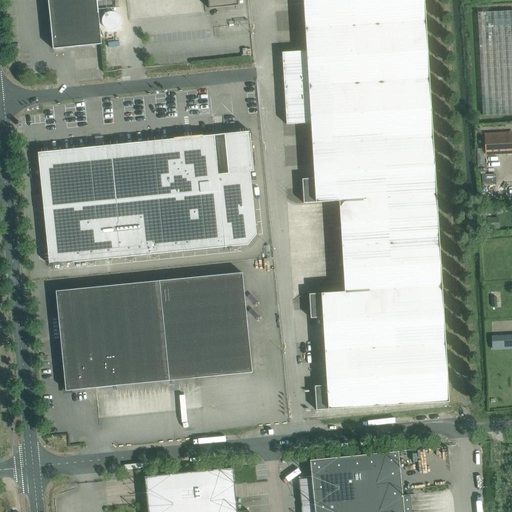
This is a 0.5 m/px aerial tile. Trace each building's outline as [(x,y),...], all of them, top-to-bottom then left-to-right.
[(48,0),(53,50),(101,45),(98,10),(116,8),(114,0),(207,0),(209,9),(238,6),(237,0),(48,0)] [(424,0),(303,0),(306,51),(282,53),(286,125),(311,123),(314,179),(302,179),(303,203),(339,201),(344,292),(309,294),(310,318),(322,318),(327,385),(315,386),(316,410),(449,402),(424,0)] [(511,11),(477,13),(483,116),(511,114),(511,11)] [(38,153),(49,265),(248,245),(256,235),(250,172),(254,171),(250,132),(225,134),(229,174),(218,175),(214,135),(38,153)] [(511,152),(511,133),(485,135),(486,154),(511,152)] [(487,187),(498,188),(499,177),(487,176),(487,187)] [(487,229),(499,228),(498,219),(487,219),(487,229)] [(252,373),(242,273),(159,281),(56,292),(63,365),(65,385),(62,385),(63,394),(72,393),(72,390),(85,389),(169,381),(252,373)] [(354,456),(310,460),(314,505),(314,511),(403,511),(402,496),(402,489),(398,452),(394,452),(392,452),(354,456)] [(237,511),(236,497),(233,468),(144,477),(147,511),(237,511)]
